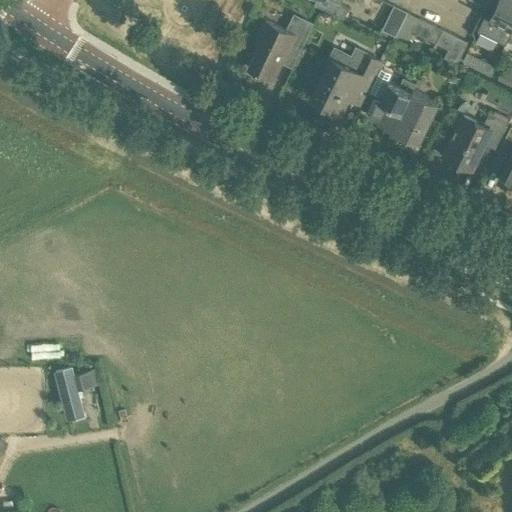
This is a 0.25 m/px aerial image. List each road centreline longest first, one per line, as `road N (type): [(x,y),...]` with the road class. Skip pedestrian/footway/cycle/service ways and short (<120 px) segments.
road 1 (secondary): [(511,274),(193,118),(38,27)]
road 2 (unclassified): [(246,511),(511,356)]
